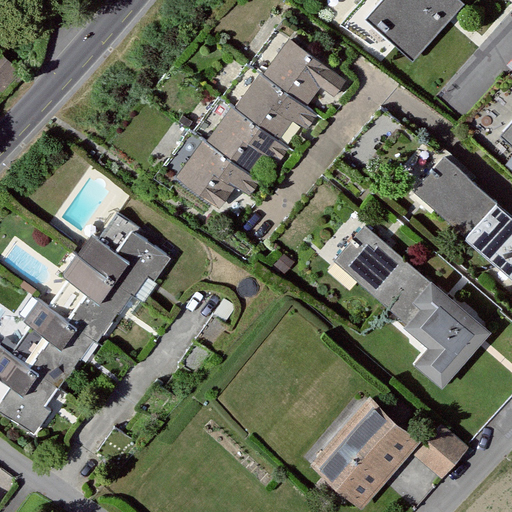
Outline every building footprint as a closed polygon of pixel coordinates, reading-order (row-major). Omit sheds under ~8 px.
[(383,53),(396,39),(374,18),(389,0),(366,0),(361,7),(364,10),(349,27),(383,53)] [(389,0),(374,18),(396,39),(413,54),(461,0),(389,0)] [(277,29),(292,40),(301,28),(286,17),(277,29)] [(252,65),(305,105),(314,92),(311,87),(314,82),(334,92),(344,79),(292,40),(277,29),(252,65)] [(3,53),(0,56),(0,85),(5,90),(23,71),(3,53)] [(223,98),(277,137),(285,126),(283,121),(286,116),(305,126),(316,113),(305,105),(252,65),(249,63),(223,98)] [(511,134),(511,133),(511,82),(510,84),(506,80),(463,129),(511,172),(511,134)] [(195,132),(248,171),(257,159),(254,155),(258,149),(277,159),(288,145),(277,137),(223,98),(221,96),(195,132)] [(372,117),(393,134),(402,123),(381,106),(372,117)] [(363,128),(383,145),(393,134),(372,117),(363,128)] [(354,138),(374,155),(383,145),(363,128),(354,138)] [(195,132),(192,129),(165,165),(180,176),(219,205),(229,191),(225,187),(229,182),(243,189),(249,193),(259,179),(248,171),(195,132)] [(344,149),(365,166),(374,155),(354,138),(344,149)] [(365,166),(344,149),(335,160),(355,177),(365,166)] [(446,156),(417,190),(467,234),(497,201),(446,156)] [(355,177),(335,160),(326,171),(346,188),(355,177)] [(171,188),(180,176),(165,165),(156,177),(171,188)] [(314,185),(334,202),(343,192),(323,175),(314,185)] [(305,196),(325,213),(334,202),(314,185),(305,196)] [(295,207),(316,224),(325,213),(305,196),(295,207)] [(511,213),(497,201),(467,234),(511,272),(511,213)] [(286,218),(306,235),(316,224),(295,207),(286,218)] [(82,256),(133,292),(142,280),(141,279),(145,273),(155,280),(171,255),(139,233),(143,229),(119,212),(101,237),(97,234),(82,256)] [(306,235),(286,218),(277,229),(297,246),(306,235)] [(388,303),(417,270),(366,226),(337,260),(388,303)] [(297,246),(277,229),(267,239),(288,257),(297,246)] [(71,280),(51,307),(94,338),(98,341),(133,292),(82,256),(67,277),(71,280)] [(468,314),(417,270),(388,303),(438,346),(423,363),(440,378),(473,340),(457,326),(468,314)] [(33,326),(13,353),(57,385),(60,387),(94,338),(51,307),(43,302),(29,324),(33,326)] [(205,325),(228,342),(237,330),(215,313),(205,325)] [(196,338),(220,354),(228,342),(205,325),(196,338)] [(220,354),(196,338),(188,350),(211,366),(220,354)] [(48,397),(57,385),(13,353),(5,348),(0,354),(0,375),(13,384),(2,399),(0,401),(0,406),(35,431),(51,410),(42,402),(46,396),(48,397)] [(211,366),(188,350),(179,362),(202,378),(211,366)] [(13,384),(0,375),(0,397),(2,399),(13,384)] [(179,398),(156,382),(147,394),(170,410),(179,398)] [(170,410),(147,394),(139,406),(162,422),(170,410)] [(411,435),(375,404),(322,466),(358,497),(411,435)] [(138,443),(115,426),(107,438),(130,455),(138,443)] [(463,447),(441,429),(420,453),(427,459),(442,472),(463,447)] [(130,455),(107,438),(98,450),(121,467),(130,455)]
